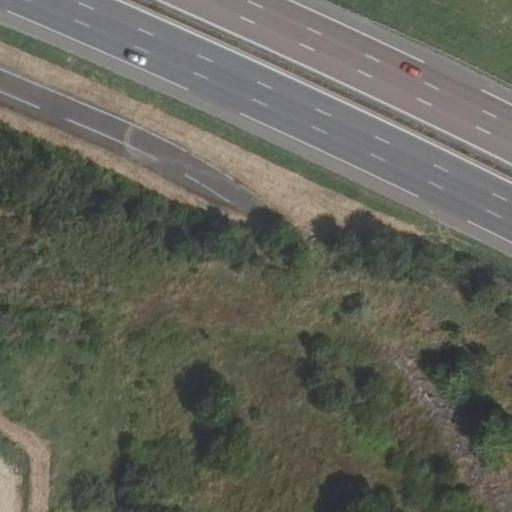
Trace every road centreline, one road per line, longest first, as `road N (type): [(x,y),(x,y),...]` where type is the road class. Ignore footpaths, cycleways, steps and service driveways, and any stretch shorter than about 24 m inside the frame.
road 1 (motorway): [(45,0),(511,214)]
road 2 (motorway): [(511,134),(227,0)]
